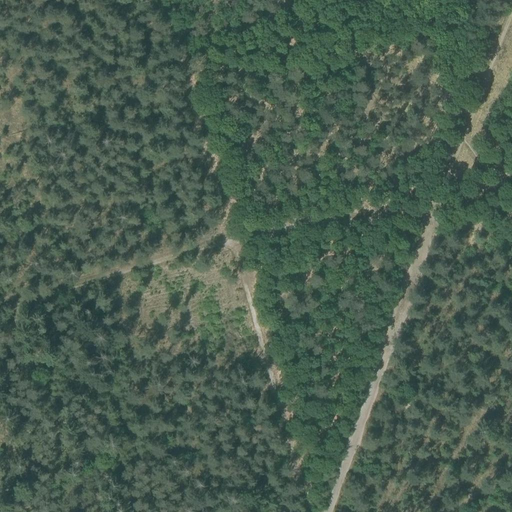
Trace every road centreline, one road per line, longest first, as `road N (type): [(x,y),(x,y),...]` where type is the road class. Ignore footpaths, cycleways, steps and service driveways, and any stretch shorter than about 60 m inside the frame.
road 1 (track): [(0,304),(232,235)]
road 2 (track): [(511,3),(456,138)]
